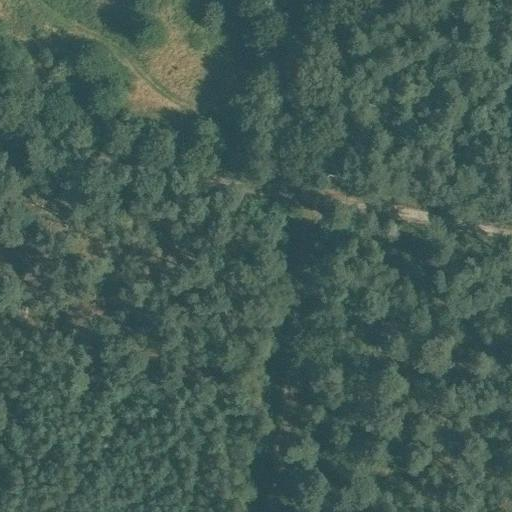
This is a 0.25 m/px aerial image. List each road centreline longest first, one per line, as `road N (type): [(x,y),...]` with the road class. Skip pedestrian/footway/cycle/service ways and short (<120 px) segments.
road 1 (track): [(318,196),(0,131)]
road 2 (track): [(281,511),(310,323),(318,196)]
road 3 (track): [(318,196),(511,231)]
